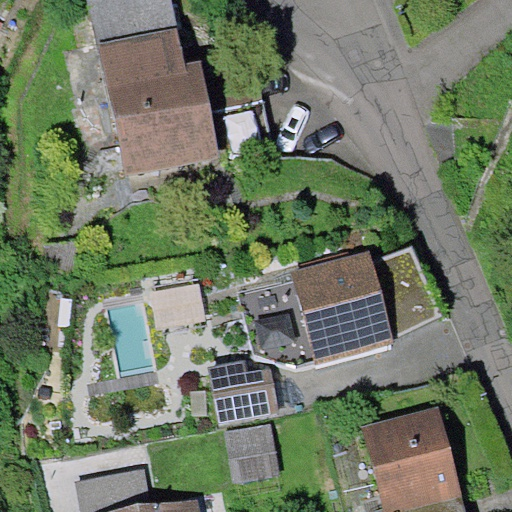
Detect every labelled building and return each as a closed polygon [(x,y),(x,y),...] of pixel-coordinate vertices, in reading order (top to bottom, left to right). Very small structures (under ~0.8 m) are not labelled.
[(89,0),(99,44),(178,28),(172,0),(89,0)] [(178,28),(99,44),(127,175),(221,156),(201,60),(186,63),(178,28)] [(412,246),(372,261),(392,338),(442,315),(412,246)] [(369,250),(289,270),(314,366),(394,345),(392,338),(372,261),(369,250)] [(247,359),(208,367),(219,424),(280,412),(271,367),(250,371),(247,359)] [(438,406),(362,427),(384,511),(397,511),(462,495),(458,479),(438,406)] [(279,473),(270,424),(225,432),(234,481),(279,473)] [(75,481),(80,511),(116,511),(152,505),(145,469),(75,481)] [(466,511),(462,495),(397,511),(466,511)] [(200,511),(198,497),(152,505),(116,511),(200,511)]
